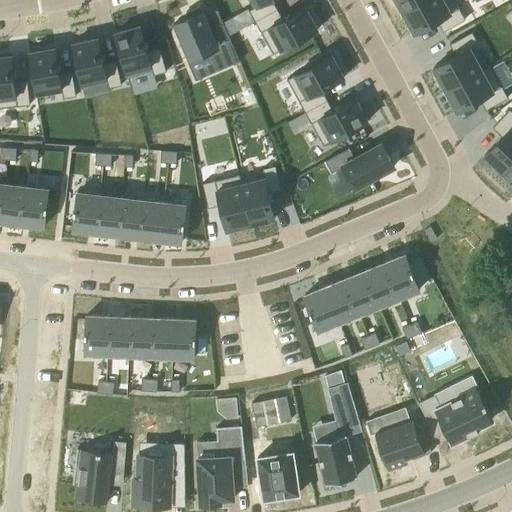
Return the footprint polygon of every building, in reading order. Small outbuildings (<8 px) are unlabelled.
[(254,0),(258,5),(249,10),(255,21),(277,8),(272,0),(254,0)] [(396,0),(402,11),(422,0),(396,0)] [(443,0),(422,0),(402,11),(415,33),(437,20),(443,31),(465,19),(459,8),(451,12),(443,0)] [(189,17),(172,24),(190,65),(209,56),(215,71),(240,61),(222,20),(209,26),(204,15),(200,5),(186,11),(189,17)] [(277,8),(255,21),(261,31),(269,27),(282,49),(318,29),(306,6),(283,19),(277,8)] [(127,29),(115,32),(127,72),(151,65),(154,74),(166,71),(160,47),(148,50),(141,25),(138,26),(138,23),(127,26),(127,29)] [(456,55),(433,67),(445,89),(482,69),(470,47),(478,43),(472,31),(450,44),(456,55)] [(98,37),(73,43),(82,83),(107,78),(109,87),(122,84),(116,60),(104,63),(98,37)] [(55,47),(30,52),(37,92),(62,88),(63,98),(76,95),(72,71),(60,73),(55,47)] [(0,97),(16,96),(17,105),(30,104),(27,79),(15,80),(12,55),(10,55),(10,52),(0,53),(0,97)] [(332,54),(295,74),(308,96),(299,101),(305,112),(327,100),(322,89),(344,77),(332,54)] [(482,69),(445,89),(457,111),(480,98),(486,109),(508,97),(502,86),(493,90),(482,69)] [(327,100),(305,112),(311,122),(319,118),(332,140),(368,120),(367,118),(370,117),(364,107),(362,108),(356,97),(333,110),(327,100)] [(502,136),(484,154),(502,172),(511,161),(511,110),(510,109),(493,127),(502,136)] [(382,142),(343,164),(356,187),(395,165),(382,142)] [(1,147),(0,157),(0,158),(8,159),(9,147),(1,147)] [(9,147),(8,159),(16,160),(16,148),(9,147)] [(30,149),(29,160),(37,161),(38,149),(30,149)] [(161,150),(161,162),(169,162),(169,150),(161,150)] [(169,150),(169,162),(177,163),(177,151),(169,150)] [(96,152),(95,164),(103,165),(104,153),(96,152)] [(104,153),(103,165),(111,165),(112,153),(104,153)] [(125,154),(125,166),(133,166),(133,154),(125,154)] [(511,161),(502,172),(511,180),(511,161)] [(265,176),(241,182),(251,223),(252,222),(253,225),(264,222),(263,220),(275,217),(269,192),(281,188),(275,164),(263,167),(265,176)] [(215,179),(202,182),(208,206),(221,203),(227,229),(251,223),(241,182),(217,188),(215,179)] [(5,183),(1,220),(22,223),(27,185),(5,183)] [(27,185),(22,223),(45,225),(49,188),(27,185)] [(78,191),(73,229),(95,231),(100,194),(78,191)] [(100,194),(95,231),(117,234),(121,196),(100,194)] [(121,196),(117,234),(138,236),(143,199),(121,196)] [(143,199),(138,236),(160,239),(164,201),(143,199)] [(164,201),(160,239),(182,242),(187,204),(164,201)] [(406,253),(386,261),(400,297),(420,288),(406,253)] [(386,261),(365,270),(379,305),(400,297),(386,261)] [(365,270),(345,278),(359,313),(379,305),(365,270)] [(345,278),(324,286),(338,322),(359,313),(345,278)] [(324,286),(304,295),(318,330),(338,322),(324,286)] [(87,314),(85,352),(107,353),(109,315),(87,314)] [(109,315),(107,353),(129,354),(131,316),(109,315)] [(131,316),(129,354),(151,355),(153,317),(131,316)] [(153,317),(151,355),(173,356),(175,318),(153,317)] [(175,318),(173,356),(195,357),(196,319),(175,318)] [(417,321),(410,324),(415,335),(422,332),(417,321)] [(410,324),(403,327),(407,338),(415,335),(410,324)] [(375,332),(368,335),(372,346),(380,343),(375,332)] [(368,335),(360,338),(365,349),(372,346),(368,335)] [(348,343),(341,346),(345,357),(352,354),(348,343)] [(342,370),(324,375),(328,387),(345,382),(342,370)] [(142,378),(141,390),(149,390),(150,378),(142,378)] [(150,378),(149,390),(157,391),(158,379),(150,378)] [(179,379),(171,379),(172,391),(180,391),(179,379)] [(98,380),(97,392),(105,393),(106,381),(98,380)] [(106,381),(105,393),(113,394),(114,382),(106,381)] [(316,440),(326,483),(329,482),(330,487),(345,483),(344,479),(357,476),(347,434),(362,430),(348,381),(328,387),(336,419),(340,435),(316,440)] [(436,393),(418,401),(435,436),(446,431),(452,443),(468,435),(468,436),(470,435),(477,431),(479,431),(477,427),(493,419),(486,406),(488,405),(485,401),(484,400),(482,396),(481,394),(481,395),(478,388),(442,406),(436,393)] [(415,420),(376,432),(388,469),(407,463),(406,459),(413,457),(414,459),(432,453),(424,429),(419,431),(415,420)] [(218,455),(198,457),(201,503),(222,502),(221,498),(234,498),(233,486),(232,461),(246,460),(242,425),(216,427),(217,439),(218,455)] [(135,477),(134,503),(154,503),(154,505),(155,505),(155,495),(186,496),(185,442),(180,442),(167,442),(166,456),(152,456),(138,455),(137,472),(139,472),(139,477),(135,477)] [(77,447),(73,483),(74,483),(75,481),(78,482),(77,497),(106,500),(106,502),(108,502),(114,452),(112,452),(112,453),(101,451),(102,450),(98,450),(97,451),(79,449),(79,447),(77,447)] [(293,451),(258,457),(264,498),(299,493),(293,451)]
